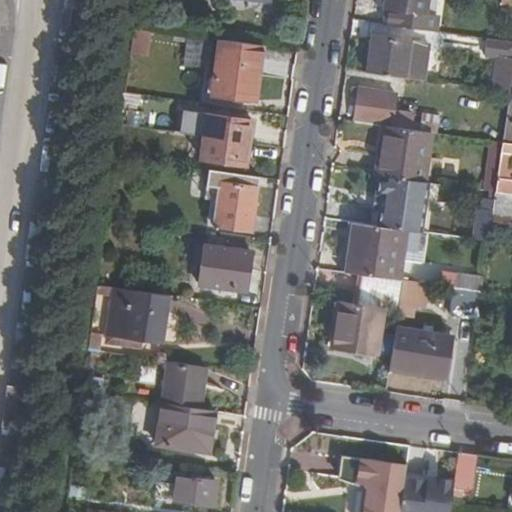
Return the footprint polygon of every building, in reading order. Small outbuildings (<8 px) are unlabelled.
[(425,0),(385,0),(384,10),(387,10),(385,25),(433,33),(436,17),(423,15),(425,0)] [(146,57),(149,36),(131,33),(128,54),(146,57)] [(372,38),(367,73),(420,81),(426,46),(372,38)] [(262,47),(220,40),(212,95),(253,102),(262,47)] [(511,44),(488,41),(486,57),(511,61),(511,44)] [(358,89),(353,122),(382,126),(430,133),(436,134),(438,117),(418,114),(417,122),(411,121),(411,116),(391,113),(393,94),(358,89)] [(204,137),(248,144),(251,122),(196,114),(193,133),(204,135),(204,137)] [(382,126),(375,176),(378,176),(396,179),(422,183),(430,133),(382,126)] [(248,144),(204,137),(201,159),(245,165),(248,144)] [(501,144),(487,142),(481,191),(494,192),(501,144)] [(511,182),(510,182),(511,166),(511,145),(501,144),(494,192),(494,193),(506,195),(511,195),(511,182)] [(259,179),(209,172),(207,186),(219,187),(214,226),(251,232),(259,179)] [(396,179),(378,176),(375,195),(382,196),(377,226),(405,230),(426,233),(430,202),(434,202),(437,185),(422,183),(396,179)] [(481,191),(479,191),(473,240),(487,242),(489,229),(491,217),(494,193),(494,192),(481,191)] [(494,193),(491,217),(502,218),(506,195),(494,193)] [(491,217),(489,229),(501,230),(502,218),(491,217)] [(345,273),(353,274),(397,280),(405,230),(377,226),(352,223),(345,273)] [(225,248),(226,241),(207,238),(206,246),(205,246),(199,286),(245,293),(251,252),(225,248)] [(382,312),(397,315),(399,305),(402,281),(397,280),(353,274),(349,307),(337,305),(332,348),(369,353),(372,336),(378,337),(382,312)] [(457,274),(455,289),(480,292),(482,278),(457,274)] [(426,285),(402,281),(399,305),(422,309),(426,285)] [(109,311),(105,337),(142,342),(161,344),(168,297),(98,287),(95,309),(109,311)] [(480,292),(455,289),(451,288),(448,316),(476,320),(480,292)] [(394,339),(389,370),(443,378),(449,338),(395,330),(394,339)] [(142,342),(105,337),(104,346),(140,351),(142,342)] [(160,403),(161,404),(198,409),(201,392),(204,368),(199,367),(166,362),(160,403)] [(84,380),(83,388),(100,390),(101,382),(84,380)] [(198,409),(161,404),(155,446),(207,454),(214,411),(198,409)] [(454,481),(453,488),(470,490),(475,457),(458,455),(454,481)] [(392,511),(399,468),(342,459),(339,478),(364,487),(360,511),(392,511)] [(175,486),(156,483),(155,497),(212,505),(215,481),(176,476),(175,486)] [(403,480),(398,511),(449,511),(451,502),(453,488),(454,481),(445,480),(444,486),(435,485),(403,480)]
